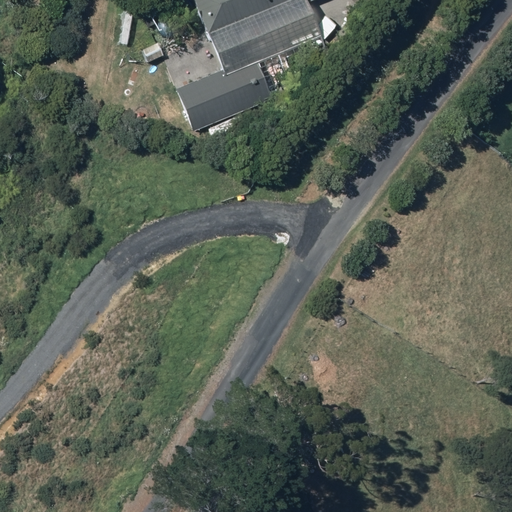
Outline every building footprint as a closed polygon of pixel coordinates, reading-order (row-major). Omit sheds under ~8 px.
[(190,0),(204,35),(290,0),(190,0)] [(152,24),(148,17),(140,21),(145,29),(152,24)] [(138,51),(144,64),(166,54),(160,42),(138,51)] [(190,132),(269,100),(252,58),(173,91),(190,132)] [(150,97),(163,123),(178,116),(165,90),(150,97)] [(158,121),(150,119),(148,128),(157,130),(158,121)]
